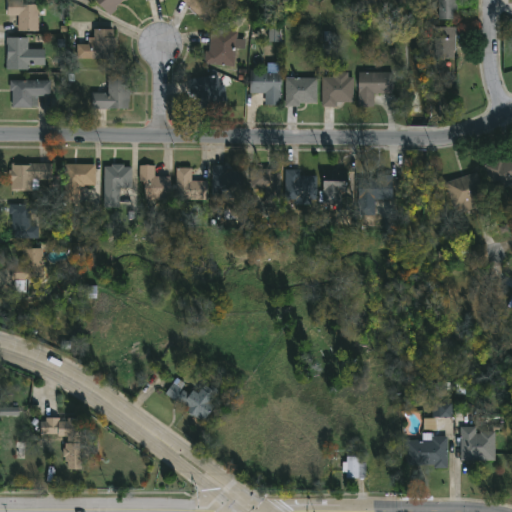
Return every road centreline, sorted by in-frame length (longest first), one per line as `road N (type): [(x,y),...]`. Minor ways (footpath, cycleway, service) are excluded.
road 1 (residential): [(0,134),(430,140),(511,113)]
road 2 (tertiary): [(0,509),(237,510)]
road 3 (tertiary): [(0,346),(81,383),(138,425)]
road 4 (tertiary): [(269,510),(138,425)]
road 5 (tertiary): [(138,425),(237,510)]
road 6 (tertiary): [(269,510),(395,511)]
